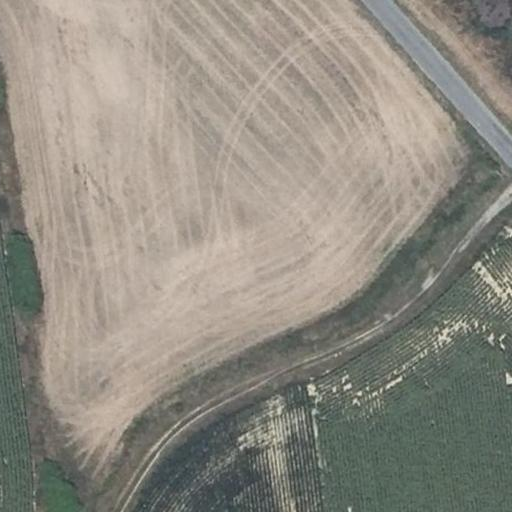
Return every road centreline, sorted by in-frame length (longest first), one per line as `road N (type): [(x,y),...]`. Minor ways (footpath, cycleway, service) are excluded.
road 1 (track): [(511,198),(389,317),(162,435),(112,511)]
road 2 (unclassified): [(511,153),(375,0)]
